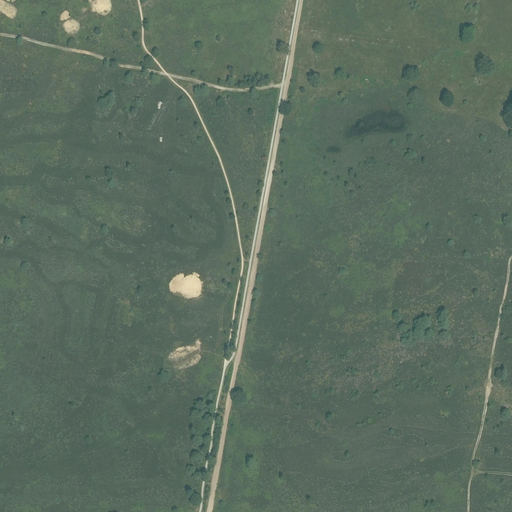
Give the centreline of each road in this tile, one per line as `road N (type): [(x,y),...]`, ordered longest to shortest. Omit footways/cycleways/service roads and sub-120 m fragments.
road 1 (track): [(209,511),(301,0)]
road 2 (track): [(468,511),(511,257)]
